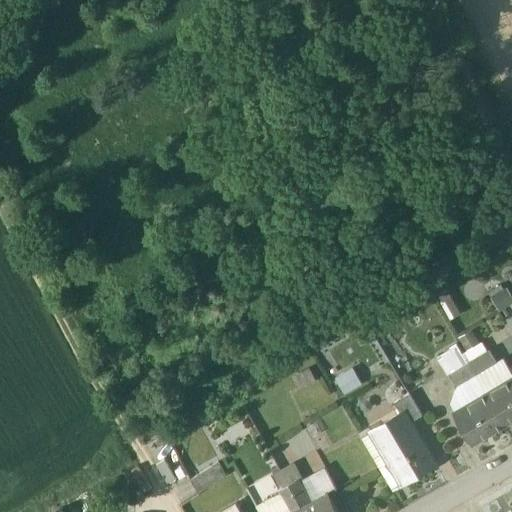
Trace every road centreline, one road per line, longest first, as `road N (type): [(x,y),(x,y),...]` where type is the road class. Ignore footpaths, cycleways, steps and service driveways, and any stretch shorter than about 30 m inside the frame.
road 1 (track): [(155,479),(0,192)]
road 2 (track): [(426,0),(511,162)]
